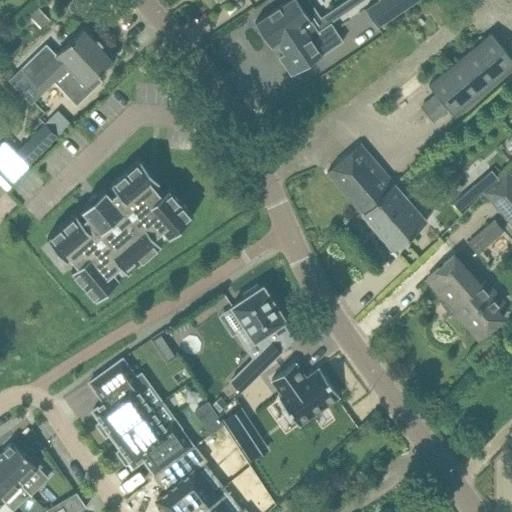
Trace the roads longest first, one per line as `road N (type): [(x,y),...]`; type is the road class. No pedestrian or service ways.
road 1 (tertiary): [(480,511),(340,323),(210,70),(149,0)]
road 2 (residential): [(119,511),(39,389),(0,410)]
